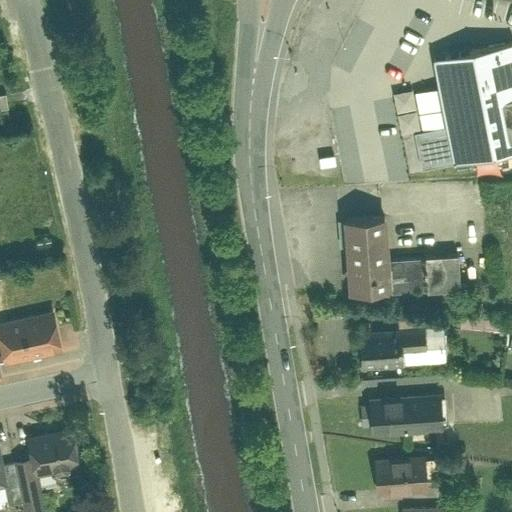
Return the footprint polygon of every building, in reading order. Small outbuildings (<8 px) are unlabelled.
[(447,124),(416,129),(422,163),(511,147),(511,42),(436,56),(447,124)] [(0,109),(12,107),(8,91),(0,91),(0,109)] [(386,213),(343,216),(349,287),(389,284),(391,283),(389,256),(386,213)] [(456,252),(389,256),(391,283),(389,284),(389,289),(459,285),(456,252)] [(0,320),(0,348),(2,348),(5,362),(70,349),(59,307),(0,320)] [(399,325),(400,347),(424,345),(423,324),(399,325)] [(362,364),(401,362),(400,347),(399,325),(360,328),(362,364)] [(372,429),(441,425),(439,390),(369,395),(372,429)] [(75,424),(0,441),(0,507),(23,501),(26,511),(44,511),(36,474),(53,472),(62,479),(71,477),(73,470),(73,467),(86,463),(75,424)] [(377,487),(425,484),(422,452),(374,455),(377,487)]
